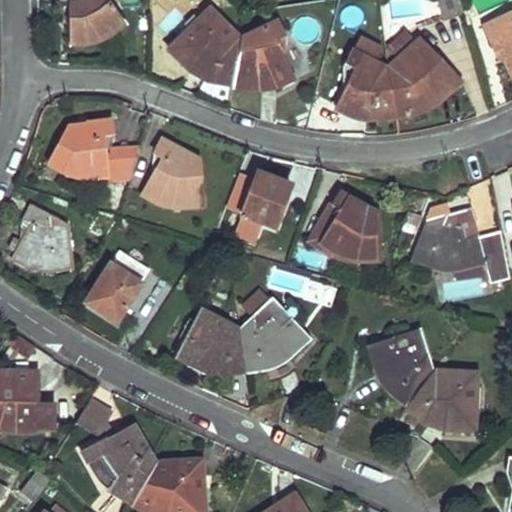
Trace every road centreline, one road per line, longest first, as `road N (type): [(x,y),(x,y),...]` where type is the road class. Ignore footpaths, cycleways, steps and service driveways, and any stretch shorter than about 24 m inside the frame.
road 1 (residential): [(511,118),(428,145),(312,147),(258,136),(112,80),(21,80)]
road 2 (residential): [(416,511),(392,487),(109,362),(0,292)]
